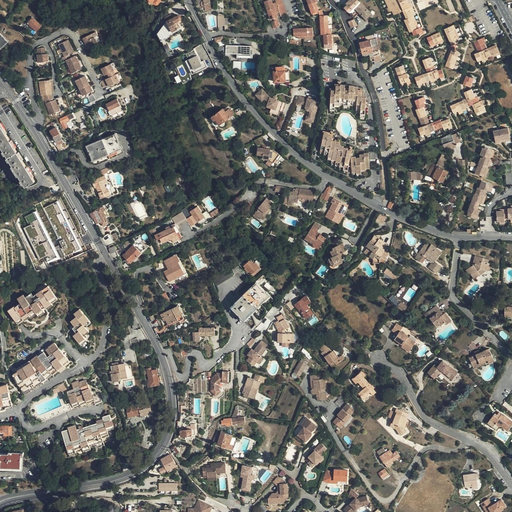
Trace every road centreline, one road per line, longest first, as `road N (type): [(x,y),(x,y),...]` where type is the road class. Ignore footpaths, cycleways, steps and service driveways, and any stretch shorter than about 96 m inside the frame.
road 1 (tertiary): [(0,502),(140,470),(164,441),(171,410),(157,347),(0,81)]
road 2 (residential): [(204,31),(252,108),(330,177)]
road 3 (unknown): [(35,133),(29,57),(49,38),(76,35),(103,91)]
road 4 (residential): [(511,483),(480,446),(419,412),(402,377),(380,361)]
road 5 (residential): [(330,177),(326,186),(257,180),(238,206),(183,240)]
road 6 (residential): [(460,236),(455,299),(511,357)]
road 7 (residential): [(330,177),(383,209),(460,236)]
